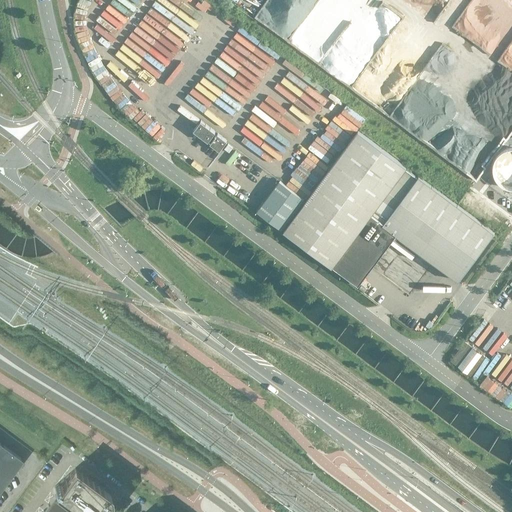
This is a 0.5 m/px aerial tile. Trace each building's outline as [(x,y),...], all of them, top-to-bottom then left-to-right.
[(193,89),(187,99),(200,107),(206,97),(193,89)] [(215,131),(201,121),(193,130),(208,141),(215,131)] [(371,213),(405,167),(406,166),(358,131),(358,130),(283,231),(284,231),(312,252),(313,252),(314,253),(324,260),(331,266),(332,266),(336,260),(337,259),(371,213)] [(227,141),(218,133),(210,143),(215,147),(219,142),(224,145),(227,141)] [(490,229),(418,175),(418,177),(405,167),(371,213),(383,223),(383,224),(396,234),(458,280),(465,271),(490,238),(491,236),(492,235),(493,234),(494,232),(490,229)] [(304,198),(280,181),(257,213),(280,230),(304,198)] [(392,239),(395,235),(396,234),(383,224),(383,223),(371,213),(337,259),(332,266),(333,266),(358,285),(365,276),(371,267),(374,263),(380,256),(382,252),(384,253),(385,251),(384,250),(387,246),(392,239)] [(324,260),(313,252),(312,253),(321,260),(320,261),(324,263),(325,262),(331,267),(332,268),(333,266),(332,266),(331,266),(324,260)] [(467,341),(453,359),(468,371),(482,353),(467,341)] [(0,490),(16,469),(23,460),(0,442),(0,490)] [(107,511),(112,506),(112,505),(112,504),(111,504),(110,500),(110,496),(111,496),(111,495),(110,495),(75,468),(60,488),(57,491),(54,495),(46,507),(42,511),(107,511)]
